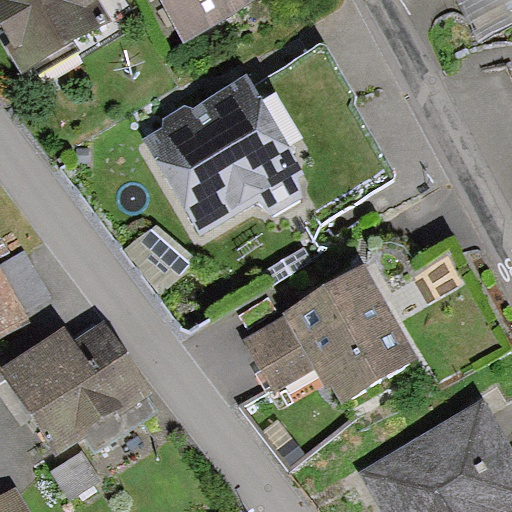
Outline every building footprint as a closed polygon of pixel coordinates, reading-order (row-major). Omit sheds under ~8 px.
[(97,0),(0,0),(0,42),(23,82),(114,28),(97,0)] [(154,0),(184,52),(276,0),(154,0)] [(511,6),(511,2),(510,0),(453,0),(478,47),(511,29),(511,22),(506,10),(511,6)] [(248,84),(144,147),(199,243),(259,208),(273,221),(306,201),(323,230),(395,187),(396,178),(357,112),(359,104),(328,55),(319,53),(253,90),(248,84)] [(508,340),(459,253),(432,268),(481,356),(508,340)] [(26,254),(1,269),(29,315),(54,300),(26,254)] [(0,344),(33,324),(0,270),(0,344)] [(419,369),(367,277),(245,346),(275,399),(315,376),(326,397),(332,393),(343,413),(419,369)] [(65,336),(0,380),(0,382),(56,465),(85,446),(96,462),(164,416),(104,326),(73,347),(65,336)] [(511,511),(511,451),(484,404),(358,477),(378,511),(511,511)] [(83,456),(52,477),(72,506),(103,485),(83,456)] [(29,511),(17,492),(0,503),(0,511),(29,511)]
